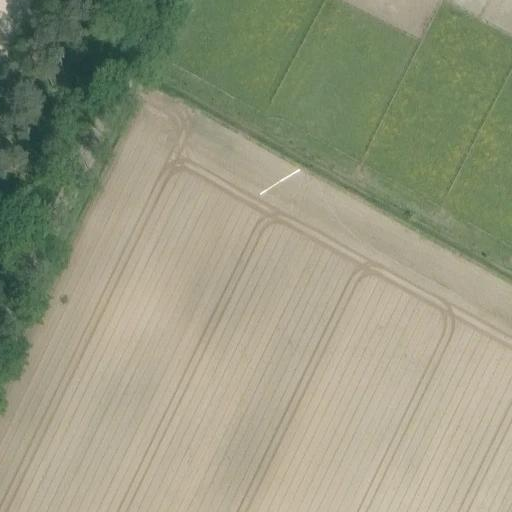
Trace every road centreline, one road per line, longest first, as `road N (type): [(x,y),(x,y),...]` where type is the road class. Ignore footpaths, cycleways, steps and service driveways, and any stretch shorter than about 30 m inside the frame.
road 1 (unclassified): [(0,334),(170,0)]
road 2 (track): [(170,0),(9,0),(0,20)]
